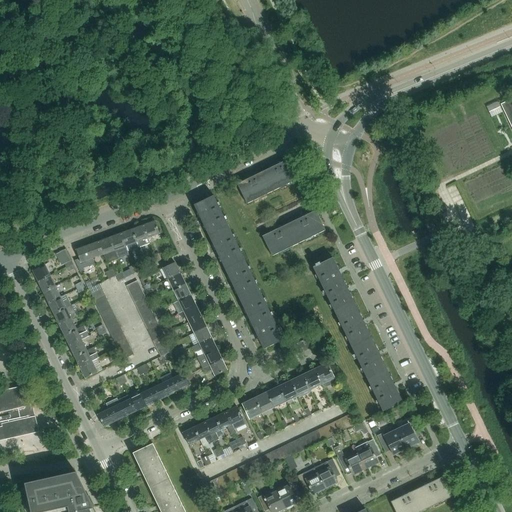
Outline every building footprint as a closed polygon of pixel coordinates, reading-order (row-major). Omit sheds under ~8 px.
[(511,100),(501,105),(511,128),(511,100)] [(264,173),(274,193),(300,180),(291,161),(264,173)] [(247,206),(274,193),(264,173),(238,186),(247,206)] [(194,206),(208,235),(228,226),(214,197),(194,206)] [(289,225),(299,245),(325,232),(316,212),(289,225)] [(143,226),(148,239),(160,235),(155,222),(143,226)] [(272,258),(299,245),(289,225),(262,237),(272,258)] [(132,230),(137,243),(148,239),(143,226),(132,230)] [(222,264),(242,254),(228,226),(208,235),(222,264)] [(121,234),(126,247),(137,243),(132,230),(121,234)] [(121,234),(110,238),(115,251),(126,247),(121,234)] [(117,258),(115,251),(110,238),(99,243),(103,256),(106,263),(117,258)] [(99,243),(88,247),(92,260),(103,256),(99,243)] [(94,265),(92,260),(88,247),(76,251),(80,260),(75,261),(81,273),(84,272),(83,270),(94,265)] [(256,283),(242,254),(222,264),(236,293),(256,283)] [(347,288),(333,259),(321,265),(320,263),(315,266),(315,267),(313,268),(327,297),(347,288)] [(169,280),(181,274),(175,263),(163,269),(168,280),(169,280)] [(139,264),(134,266),(137,273),(142,270),(139,264)] [(38,282),(51,276),(45,265),(33,271),(38,282)] [(137,273),(134,266),(129,268),(132,275),(137,273)] [(168,293),(174,290),(186,284),(181,274),(169,280),(168,280),(163,282),(168,293)] [(44,293),(56,287),(51,276),(38,282),(44,293)] [(127,286),(129,292),(140,286),(137,281),(127,286)] [(270,312),(256,283),(236,293),(250,321),(270,312)] [(174,290),(179,301),(191,295),(186,284),(174,290)] [(100,285),(93,288),(89,290),(92,296),(103,291),(100,285)] [(129,292),(132,297),(143,292),(140,286),(129,292)] [(44,293),(49,304),(61,298),(56,287),(44,293)] [(361,317),(347,288),(327,297),(341,326),(361,317)] [(94,301),(105,296),(103,291),(92,296),(94,301)] [(132,297),(135,303),(145,297),(143,292),(132,297)] [(191,295),(179,301),(184,312),(196,306),(191,295)] [(97,307),(108,301),(105,296),(94,301),(97,307)] [(135,303),(137,308),(148,303),(145,297),(135,303)] [(49,304),(54,314),(66,308),(61,298),(49,304)] [(100,312),(111,307),(108,301),(97,307),(100,312)] [(137,308),(140,314),(151,308),(148,303),(137,308)] [(54,314),(59,325),(71,319),(72,319),(77,317),(72,306),(66,308),(54,314)] [(187,318),(189,323),(201,317),(196,306),(184,312),(180,314),(183,320),(187,318)] [(102,318),(113,312),(111,307),(100,312),(102,318)] [(140,314),(143,319),(153,314),(151,308),(140,314)] [(105,323),(116,318),(113,312),(102,318),(105,323)] [(284,341),(270,312),(250,321),(264,350),(284,341)] [(143,319),(145,324),(156,319),(153,314),(143,319)] [(207,328),(201,317),(189,323),(194,333),(207,328)] [(361,317),(341,326),(355,355),(375,346),(361,317)] [(108,328),(119,323),(116,318),(105,323),(108,328)] [(71,319),(59,325),(64,336),(77,330),(72,319),(71,319)] [(148,330),(159,324),(156,319),(145,324),(148,330)] [(110,334),(121,328),(119,323),(108,328),(110,334)] [(148,330),(150,335),(161,330),(159,324),(148,330)] [(113,339),(124,334),(121,328),(110,334),(113,339)] [(194,333),(199,344),(212,339),(207,328),(194,333)] [(70,347),(82,341),(90,337),(87,331),(79,335),(77,330),(64,336),(70,347)] [(153,341),(164,336),(161,330),(150,335),(153,341)] [(115,345),(126,339),(124,334),(113,339),(115,345)] [(153,341),(156,346),(166,341),(164,336),(153,341)] [(118,350),(129,345),(126,339),(115,345),(118,350)] [(212,339),(199,344),(193,347),(195,353),(202,350),(204,355),(217,349),(212,339)] [(75,358),(87,352),(82,341),(70,347),(75,358)] [(158,352),(169,347),(166,341),(156,346),(158,352)] [(121,356),(132,350),(129,345),(118,350),(121,356)] [(389,374),(375,346),(355,355),(370,384),(389,374)] [(161,357),(163,356),(167,354),(172,352),(169,347),(158,352),(161,357)] [(75,358),(80,368),(92,362),(100,358),(95,348),(87,352),(75,358)] [(204,355),(210,366),(222,360),(217,349),(204,355)] [(121,356),(123,361),(134,356),(132,350),(121,356)] [(227,371),(222,360),(210,366),(203,369),(206,375),(212,371),(215,377),(227,371)] [(98,373),(92,362),(80,368),(85,379),(98,373)] [(328,364),(315,370),(322,385),(335,379),(328,364)] [(191,370),(184,373),(174,378),(180,391),(190,386),(188,382),(195,378),(191,370)] [(303,376),(310,391),(322,385),(315,370),(303,376)] [(403,403),(389,374),(370,384),(384,412),(403,403)] [(291,382),(298,397),(310,391),(303,376),(291,382)] [(174,378),(162,384),(169,396),(180,391),(174,378)] [(291,382),(279,388),(286,402),(298,397),(291,382)] [(169,396),(162,384),(152,389),(158,401),(169,396)] [(0,440),(39,432),(35,417),(29,389),(23,390),(22,387),(0,392),(0,440)] [(279,388),(267,394),(274,408),(286,402),(279,388)] [(147,407),(158,401),(152,389),(141,394),(147,407)] [(141,394),(131,400),(137,412),(147,407),(141,394)] [(267,394),(255,399),(262,414),(274,408),(267,394)] [(118,401),(126,417),(137,412),(131,400),(130,400),(128,396),(118,401)] [(109,410),(115,422),(126,417),(118,401),(117,399),(106,404),(109,410)] [(250,419),(262,414),(255,399),(243,405),(250,419)] [(246,425),(237,407),(226,413),(234,430),(246,425)] [(115,422),(109,410),(98,416),(104,428),(115,422)] [(226,413),(216,418),(221,430),(227,427),(231,436),(236,434),(234,430),(226,413)] [(352,414),(351,415),(347,417),(352,428),(357,425),(352,414)] [(352,428),(347,417),(341,419),(347,430),(352,428)] [(214,442),(219,440),(216,432),(221,430),(216,418),(205,423),(214,442)] [(347,430),(341,419),(336,422),(341,433),(347,430)] [(404,427),(397,431),(406,449),(419,443),(416,438),(421,436),(413,420),(403,425),(404,427)] [(341,433),(336,422),(331,425),(336,436),(341,433)] [(364,422),(360,424),(364,434),(369,432),(364,422)] [(214,442),(205,423),(194,428),(200,440),(204,438),(208,445),(214,442)] [(336,436),(331,425),(325,427),(331,438),(336,436)] [(331,438),(325,427),(320,430),(325,441),(331,438)] [(194,428),(183,433),(189,445),(200,440),(194,428)] [(325,441),(320,430),(314,432),(320,443),(325,441)] [(394,455),(406,449),(397,431),(390,434),(388,432),(378,437),(386,453),(391,450),(394,455)] [(320,443),(314,432),(309,435),(314,446),(320,443)] [(314,446),(309,435),(304,437),(309,448),(314,446)] [(309,448),(304,437),(298,440),(304,451),(309,448)] [(304,451),(298,440),(293,443),(298,454),(304,451)] [(368,442),(355,448),(358,454),(366,470),(379,464),(376,458),(381,456),(373,440),(368,443),(368,442)] [(298,454),(293,443),(288,445),(293,456),(298,454)] [(150,490),(170,480),(152,444),(133,454),(150,490)] [(293,456),(288,445),(282,448),(288,459),(293,456)] [(339,446),(334,449),(338,458),(346,473),(351,471),(353,476),(366,470),(358,454),(346,460),(344,455),(339,446)] [(288,459),(282,448),(277,450),(282,461),(288,459)] [(282,461),(277,450),(272,453),(277,464),(282,461)] [(277,464),(272,453),(266,455),(271,466),(277,464)] [(271,466),(266,455),(261,458),(266,469),(271,466)] [(207,456),(203,459),(206,466),(211,464),(207,456)] [(266,469),(261,458),(256,461),(261,471),(266,469)] [(328,463),(315,469),(318,474),(326,490),(338,484),(335,478),(341,476),(333,460),(328,463)] [(261,471),(256,461),(249,464),(254,475),(261,471)] [(254,475),(249,464),(244,466),(249,477),(254,475)] [(249,477),(244,466),(238,469),(243,480),(249,477)] [(243,480),(238,469),(233,471),(238,482),(243,480)] [(303,475),(298,477),(307,496),(312,494),(313,496),(326,490),(318,474),(315,469),(303,475)] [(238,482),(233,471),(228,474),(233,485),(238,482)] [(95,511),(76,472),(25,484),(31,511),(95,511)] [(233,485),(228,474),(223,476),(228,487),(233,485)] [(228,487),(223,476),(217,479),(223,490),(228,487)] [(445,476),(418,489),(427,509),(454,496),(445,476)] [(223,490),(217,479),(212,481),(217,492),(223,490)] [(185,511),(170,480),(150,490),(161,511),(185,511)] [(217,492),(212,481),(203,486),(208,497),(217,492)] [(277,492),(285,509),(298,503),(295,498),(300,495),(293,482),(288,484),(289,487),(277,492)] [(396,511),(420,511),(427,509),(418,489),(391,502),(396,511)] [(271,511),(279,511),(285,509),(277,492),(265,498),(263,496),(258,498),(264,511),(265,511),(270,510),(271,511)] [(258,511),(252,499),(235,508),(237,511),(258,511)]
